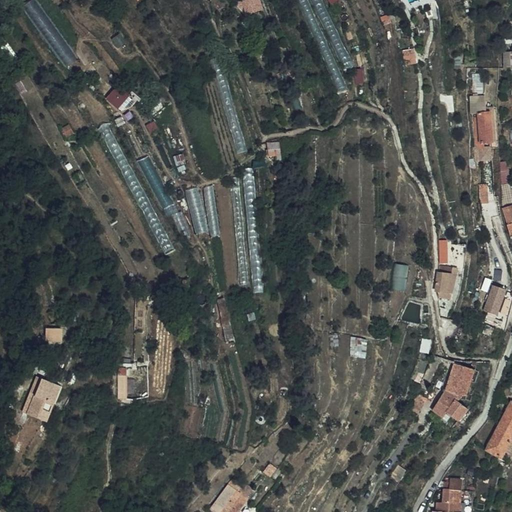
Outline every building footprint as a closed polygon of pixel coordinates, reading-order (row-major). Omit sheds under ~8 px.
[(251,7),(246,9),(250,19),(266,12),(264,3),(261,0),(253,0),(249,3),(251,7)] [(388,11),(380,13),(383,25),(391,24),(388,11)] [(331,45),(323,48),(338,91),(346,88),(331,45)] [(511,47),(502,47),(502,60),(511,59),(511,47)] [(408,48),(398,50),(401,65),(411,62),(408,48)] [(129,88),(122,80),(114,87),(121,96),(129,88)] [(476,119),(477,129),(478,136),(487,136),(486,105),(480,105),(479,89),(467,90),(468,105),(469,105),(470,120),(476,119)] [(65,128),(58,131),(61,139),(69,136),(65,128)] [(501,161),(502,182),(510,182),(509,160),(501,161)] [(510,187),(499,188),(501,213),(508,235),(511,233),(511,206),(510,187)] [(397,263),(394,289),(406,291),(410,265),(397,263)] [(448,269),(439,268),(436,286),(446,288),(448,276),(448,269)] [(446,300),(446,295),(451,295),(453,277),(448,276),(446,288),(436,286),(436,293),(439,299),(446,300)] [(503,281),(493,277),(485,302),(494,305),(503,281)] [(224,293),(216,295),(222,322),(229,321),(228,318),(224,293)] [(61,322),(50,319),(47,330),(59,332),(61,322)] [(490,329),(493,323),(485,319),(482,326),(490,329)] [(233,337),(229,321),(222,322),(225,338),(233,337)] [(367,349),(365,332),(349,331),(352,351),(367,349)] [(467,393),(473,366),(447,362),(444,386),(421,414),(434,424),(443,415),(453,426),(470,407),(461,398),(461,392),(467,393)] [(129,398),(128,366),(118,366),(119,398),(129,398)] [(37,392),(33,411),(40,412),(41,409),(46,411),(48,402),(45,401),(47,394),(37,392)] [(407,405),(409,407),(413,410),(421,401),(416,395),(407,405)] [(511,402),(487,449),(502,456),(511,436),(511,402)] [(511,436),(502,456),(511,461),(511,459),(511,436)] [(270,464),(263,472),(269,477),(276,470),(270,464)] [(226,483),(236,490),(237,487),(243,480),(238,476),(235,480),(231,477),(226,483)] [(243,511),(251,502),(256,506),(264,496),(243,480),(237,487),(236,490),(226,483),(208,508),(213,511),(243,511)] [(454,490),(449,489),(448,503),(443,503),(442,511),(438,511),(437,511),(463,511),(466,482),(455,481),(454,490)] [(19,511),(17,502),(3,506),(0,507),(0,511),(19,511)]
